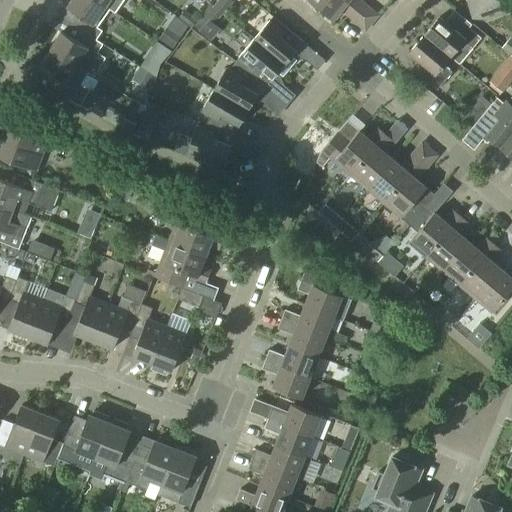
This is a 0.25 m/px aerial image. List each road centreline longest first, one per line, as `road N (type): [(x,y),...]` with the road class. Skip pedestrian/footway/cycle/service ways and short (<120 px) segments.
road 1 (residential): [(0,371),(73,374),(198,418),(270,232),(268,200),(285,132),(352,65)]
road 2 (residential): [(511,211),(352,65)]
